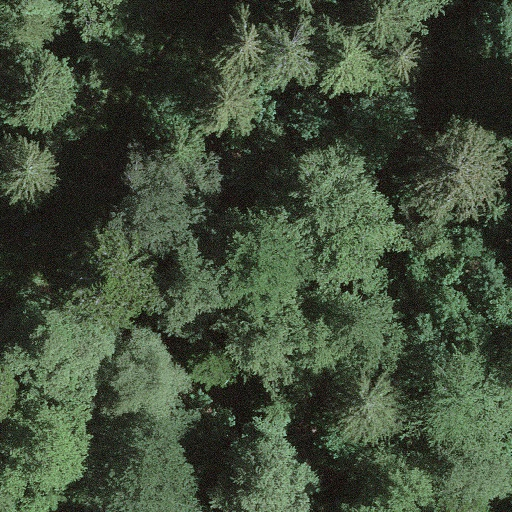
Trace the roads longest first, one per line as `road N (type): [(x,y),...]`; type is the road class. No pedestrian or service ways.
road 1 (track): [(335,511),(336,364),(367,254),(410,157),(441,0)]
road 2 (track): [(0,225),(58,186),(193,0)]
